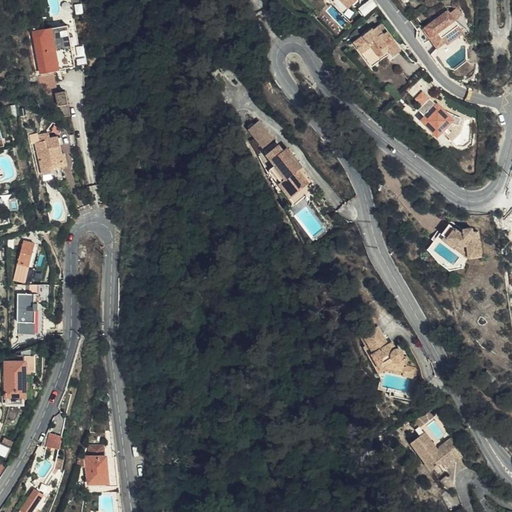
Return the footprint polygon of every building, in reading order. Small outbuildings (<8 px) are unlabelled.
[(424,29),(431,39),(437,36),(444,46),(462,34),(454,23),(463,17),(457,9),(449,15),(447,13),(424,29)] [(383,32),(386,30),(380,22),(377,25),(383,32)] [(33,29),(38,73),(63,71),(62,64),(72,63),(68,25),(33,29)] [(400,49),(386,30),(383,32),(377,25),(371,29),(370,28),(352,42),(361,54),(374,45),(384,58),(387,55),(384,51),(386,49),(391,56),(400,49)] [(462,34),(444,46),(446,49),(464,36),(462,34)] [(437,36),(431,39),(429,42),(436,52),(444,46),(437,36)] [(371,68),(384,58),(374,45),(361,54),(371,68)] [(55,96),(56,95),(52,76),(40,78),(37,78),(48,97),(55,96)] [(68,117),(64,94),(55,96),(59,119),(68,117)] [(445,112),(428,97),(417,108),(423,114),(420,117),(438,134),(449,122),(455,124),(459,116),(445,110),(445,112)] [(259,121),(247,131),(262,151),(274,142),(259,121)] [(61,166),(57,139),(49,140),(48,136),(37,137),(38,144),(35,145),(40,178),(50,176),(49,168),(61,166)] [(307,187),(295,171),(289,163),(294,159),(287,149),(282,152),(278,147),(266,156),(274,168),(269,172),(280,188),(277,190),(286,204),(307,187)] [(289,163),(295,171),(300,167),(294,159),(289,163)] [(280,188),(269,172),(265,175),(277,190),(280,188)] [(311,193),(307,187),(286,204),(290,209),(311,193)] [(437,226),(441,230),(453,246),(460,245),(462,262),(479,259),(474,232),(468,233),(467,226),(457,227),(458,230),(454,230),(445,220),(437,226)] [(453,246),(441,230),(438,232),(462,262),(460,245),(453,246)] [(28,267),(34,243),(24,240),(17,264),(28,267)] [(38,293),(38,284),(29,284),(29,294),(38,293)] [(38,293),(29,294),(18,294),(19,334),(35,334),(35,313),(38,312),(38,293)] [(59,330),(59,321),(44,322),(44,330),(59,330)] [(386,345),(389,344),(379,326),(376,327),(386,345)] [(394,341),(389,344),(386,345),(376,327),(364,334),(374,352),(373,353),(381,367),(384,365),(405,371),(407,365),(409,358),(402,356),(403,356),(404,355),(404,354),(404,353),(404,352),(404,351),(403,350),(402,350),(401,349),(400,349),(399,349),(398,348),(394,341)] [(417,368),(407,365),(405,371),(384,365),(381,367),(373,353),(374,352),(364,334),(362,335),(381,372),(386,370),(415,378),(417,368)] [(25,397),(25,361),(4,361),(4,397),(6,398),(7,404),(24,404),(24,397),(25,397)] [(416,394),(419,384),(413,382),(410,393),(416,394)] [(439,449),(438,446),(427,431),(412,441),(433,470),(441,464),(445,469),(456,461),(451,453),(449,454),(446,454),(442,448),(439,449)] [(51,434),(46,445),(52,447),(56,448),(57,446),(61,447),(64,437),(51,434)] [(454,436),(438,446),(439,449),(442,448),(446,454),(449,454),(451,453),(459,447),(454,436)] [(8,442),(16,446),(19,441),(11,437),(8,442)] [(0,438),(0,449),(11,455),(16,446),(8,442),(1,438),(0,438)] [(46,445),(43,455),(49,457),(52,447),(46,445)] [(88,457),(106,457),(106,446),(88,447),(88,457)] [(459,447),(451,453),(456,461),(445,469),(446,471),(464,459),(459,447)] [(88,457),(86,457),(88,484),(121,484),(117,456),(106,457),(88,457)] [(31,511),(43,495),(34,489),(18,511),(31,511)]
